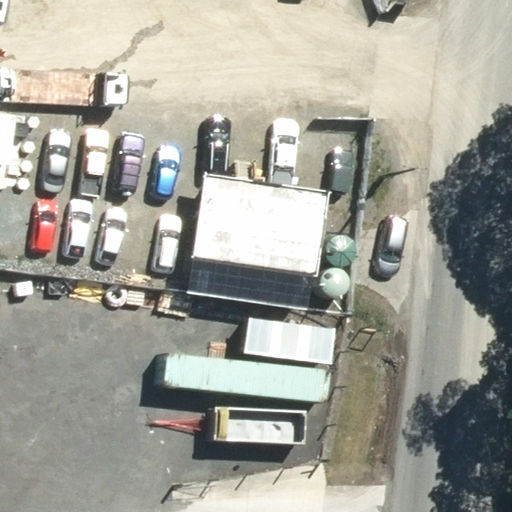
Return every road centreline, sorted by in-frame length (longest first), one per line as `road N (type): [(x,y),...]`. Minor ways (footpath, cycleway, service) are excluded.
road 1 (unknown): [(502,223),(0,199)]
road 2 (unclassified): [(467,511),(511,95)]
road 3 (unknown): [(0,418),(115,511)]
